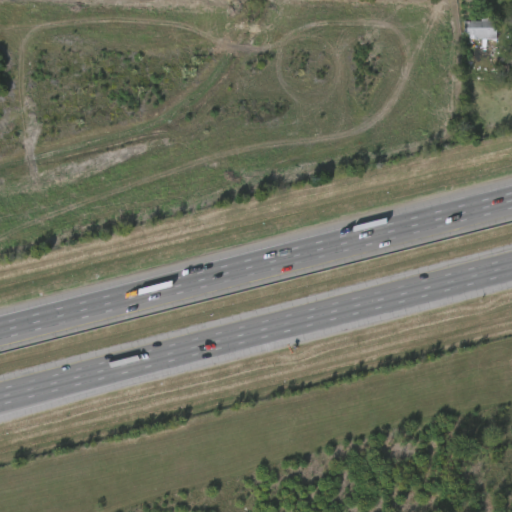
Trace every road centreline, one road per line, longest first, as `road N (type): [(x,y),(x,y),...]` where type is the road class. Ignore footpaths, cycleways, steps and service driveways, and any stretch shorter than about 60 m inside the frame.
road 1 (motorway): [(511,199),(0,330)]
road 2 (motorway): [(0,394),(511,264)]
